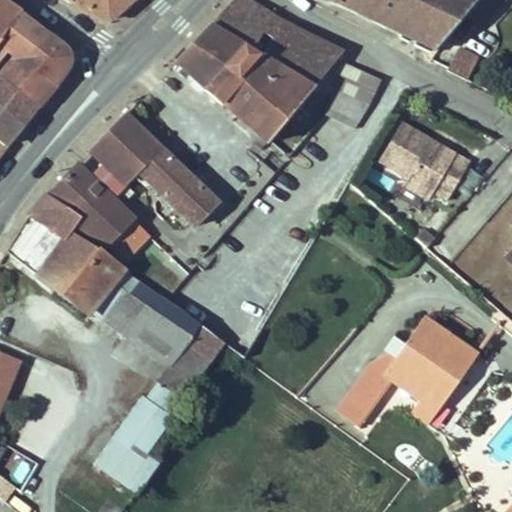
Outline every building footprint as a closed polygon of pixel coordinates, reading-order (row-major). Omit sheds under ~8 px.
[(71,0),(69,3),(107,21),(109,21),(132,0),(71,0)] [(243,0),(233,0),(174,62),(266,144),(293,112),(324,75),(342,54),(284,24),(269,16),(259,9),(243,0)] [(329,0),(436,53),(467,16),(467,15),(479,0),(329,0)] [(479,0),(467,15),(467,16),(479,26),(503,0),(479,0)] [(0,1),(0,40),(20,15),(0,1)] [(0,40),(0,59),(7,50),(17,58),(21,61),(45,36),(20,15),(0,40)] [(17,58),(0,78),(0,79),(35,107),(66,67),(64,51),(56,45),(45,36),(21,61),(17,58)] [(459,49),(447,72),(466,81),(476,59),(459,49)] [(380,80),(341,63),(330,88),(335,90),(324,114),(355,128),(369,106),(380,80)] [(0,109),(21,125),(35,107),(0,79),(0,109)] [(0,151),(21,125),(0,109),(0,151)] [(120,119),(90,150),(125,185),(137,172),(193,226),(215,205),(123,116),(120,119)] [(469,163),(401,124),(379,162),(406,178),(432,193),(446,202),(469,163)] [(125,185),(90,150),(88,152),(98,162),(85,175),(110,200),(114,196),(122,204),(132,192),(125,185)] [(58,182),(45,196),(79,221),(76,226),(107,248),(108,247),(123,262),(149,236),(110,200),(85,175),(75,165),(58,182)] [(428,202),(432,193),(406,178),(402,186),(428,202)] [(31,212),(6,252),(37,277),(45,266),(60,277),(52,288),(86,315),(121,271),(122,269),(97,250),(95,252),(71,234),(76,226),(79,221),(45,196),(39,203),(31,212)] [(165,370),(196,325),(164,303),(121,271),(86,315),(165,370)] [(396,360),(384,377),(392,383),(419,402),(427,393),(441,403),(475,355),(425,319),(405,347),(396,360)] [(180,404),(221,346),(196,325),(165,370),(154,386),(180,404)] [(394,343),(389,350),(390,355),(396,360),(405,347),(399,342),(394,343)] [(0,405),(18,364),(0,355),(0,405)] [(370,365),(336,413),(358,429),(392,383),(384,377),(396,360),(390,355),(389,355),(370,365)] [(167,421),(180,404),(154,386),(142,403),(167,421)] [(419,402),(412,415),(426,424),(441,403),(427,393),(419,402)] [(128,503),(153,467),(150,465),(154,458),(145,452),(167,421),(142,403),(138,400),(86,474),(128,503)] [(98,511),(121,511),(122,511),(107,500),(98,511)]
